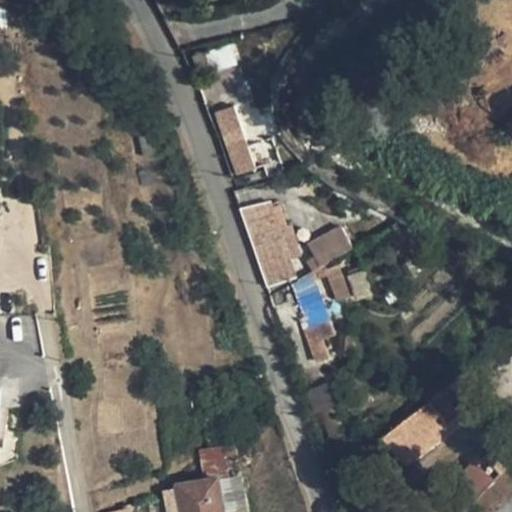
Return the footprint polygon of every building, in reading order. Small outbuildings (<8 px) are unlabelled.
[(254,167),(233,105),(218,111),(240,172),(254,167)] [(261,115),(270,139),(281,134),(272,110),(261,115)] [(511,122),(498,127),(503,145),(511,143),(511,144),(511,122)] [(283,157),(264,165),(268,175),(287,167),(283,157)] [(240,208),(270,295),(292,282),(295,280),(288,259),(278,228),(286,225),(277,199),(240,208)] [(288,259),(302,254),(291,223),(286,225),(278,228),(288,259)] [(308,238),(316,264),(352,252),(344,227),(308,238)] [(349,293),(339,265),(327,270),(337,297),(349,293)] [(335,333),(312,271),(295,280),(292,282),(305,317),(300,319),(316,361),(328,357),(322,338),(335,333)] [(332,381),(307,389),(315,413),(321,411),(335,406),(340,405),(332,381)] [(430,399),(431,400),(383,437),(402,461),(437,433),(433,428),(445,418),(448,422),(459,414),(450,403),(462,394),(452,381),(430,399)] [(331,440),(345,436),(335,406),(321,411),(331,440)] [(448,422),(453,429),(464,421),(459,414),(448,422)] [(437,433),(441,438),(453,429),(448,422),(445,418),(433,428),(437,433)] [(437,433),(402,461),(406,466),(441,438),(437,433)] [(205,478),(219,475),(242,471),(237,441),(200,448),(205,478)] [(495,478),(473,459),(453,481),(474,500),(495,478)] [(225,511),(250,511),(242,471),(219,475),(225,511)] [(225,511),(219,475),(205,478),(178,483),(178,486),(183,511),(225,511)] [(164,488),(168,511),(183,511),(178,486),(164,488)]
